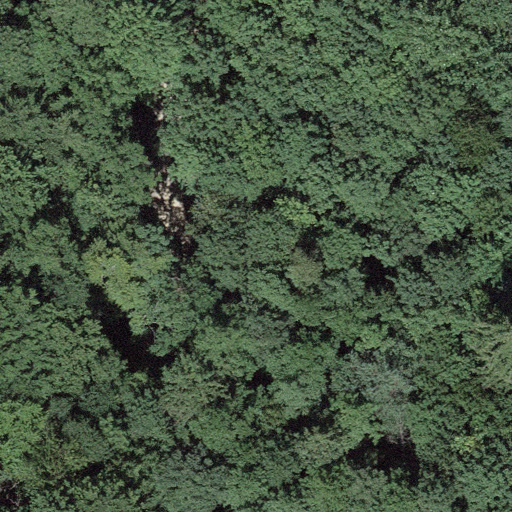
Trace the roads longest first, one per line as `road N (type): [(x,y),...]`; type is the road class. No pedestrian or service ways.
road 1 (track): [(192,0),(148,511)]
road 2 (track): [(174,169),(0,122)]
